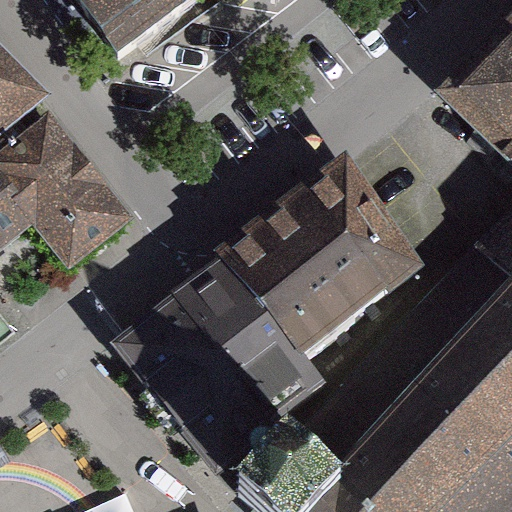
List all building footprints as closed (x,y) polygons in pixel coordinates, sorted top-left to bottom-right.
[(50,0),(108,80),(220,0),(50,0)] [(511,59),(442,123),(511,182),(511,59)] [(0,154),(47,117),(0,68),(0,154)] [(0,183),(48,244),(81,287),(138,242),(53,134),(0,175),(0,183)] [(392,294),(427,266),(347,151),(317,171),(219,249),(223,254),(304,355),(388,289),(392,294)] [(0,279),(48,244),(0,183),(0,279)] [(511,511),(511,216),(240,498),(255,511),(511,511)] [(223,254),(111,343),(217,476),(275,430),(271,425),(325,382),(304,355),(223,254)]
